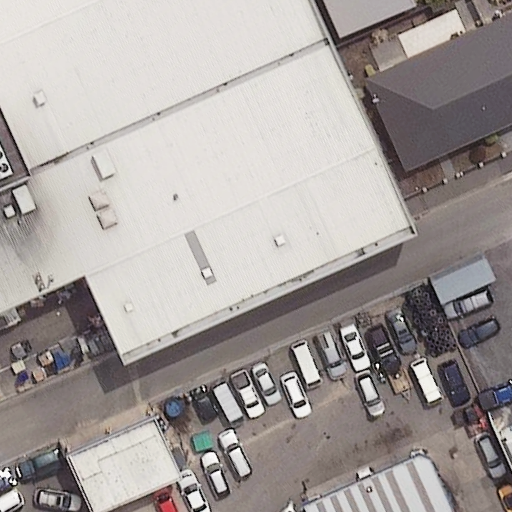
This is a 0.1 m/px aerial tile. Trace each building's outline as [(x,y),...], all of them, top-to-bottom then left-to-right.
[(0,0),(0,278),(74,246),(115,336),(413,204),(321,0),(0,0)] [(329,0),(340,24),(395,0),(329,0)] [(511,111),(511,4),(370,67),(409,157),(511,111)] [(511,319),(486,330),(511,389),(511,319)] [(178,460),(154,405),(67,443),(92,499),(178,460)] [(458,511),(429,444),(418,439),(301,490),(310,509),(303,511),(458,511)] [(0,511),(75,511),(50,452),(0,473),(0,511)]
